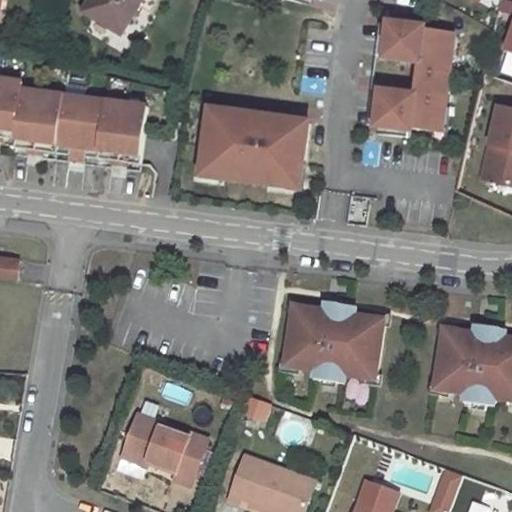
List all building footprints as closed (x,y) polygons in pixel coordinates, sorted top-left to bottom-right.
[(157,0),(93,0),(85,13),(123,35),(124,32),(131,21),(141,5),(151,11),(157,0)] [(378,126),(377,134),(412,138),(413,129),(439,132),(442,108),(446,108),(452,60),(448,59),(452,34),(425,31),(426,21),(392,17),(391,25),(387,58),(387,59),(420,63),(417,90),(383,86),(382,93),(378,126)] [(131,21),(124,32),(132,37),(138,24),(131,21)] [(377,57),(387,58),(391,25),(381,23),(377,57)] [(511,75),(511,58),(491,51),(485,75),(509,84),(511,75)] [(26,83),(0,79),(0,137),(6,138),(19,139),(18,148),(32,149),(47,151),(74,155),(89,157),(116,160),(131,162),(145,163),(152,106),(25,90),(26,83)] [(372,92),(368,125),(378,126),(382,93),(372,92)] [(511,111),(501,109),(485,180),(511,186),(511,111)] [(233,118),(214,116),(207,169),(230,172),(229,179),(272,184),(273,182),(298,186),(301,166),(307,165),(313,122),(280,117),(279,123),(267,122),(267,116),(233,112),(233,118)] [(20,263),(0,260),(0,279),(17,283),(20,263)] [(338,304),(328,303),(327,310),(326,315),(336,316),(338,304)] [(327,310),(296,305),(286,366),(316,371),(315,379),(347,384),(348,377),(378,381),(389,320),(358,315),(359,307),(338,304),(336,316),(326,315),(327,310)] [(488,328),(478,326),(477,333),(476,338),(486,340),(488,328)] [(477,333),(446,328),(436,389),(466,394),(465,401),(496,407),(498,400),(511,401),(511,338),(508,338),(509,330),(488,328),(486,340),(476,338),(477,333)] [(167,383),(163,396),(189,404),(193,391),(167,383)] [(248,396),(242,416),(265,423),(271,403),(248,396)] [(139,412),(124,452),(149,462),(177,472),(174,479),(193,486),(210,438),(139,412)] [(149,462),(124,452),(122,456),(147,466),(149,462)] [(305,511),(317,482),(248,455),(230,499),(246,506),(248,501),(276,511),(305,511)] [(448,511),(462,475),(444,469),(428,511),(448,511)] [(365,485),(354,511),(387,511),(381,510),(387,493),(365,485)] [(490,511),(492,509),(475,502),(470,511),(490,511)]
